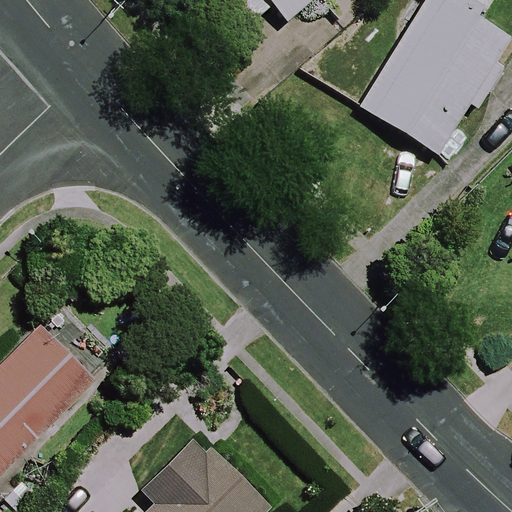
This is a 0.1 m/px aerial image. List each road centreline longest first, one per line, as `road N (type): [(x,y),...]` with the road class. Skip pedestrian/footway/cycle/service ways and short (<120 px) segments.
road 1 (tertiary): [(509,511),(87,72)]
road 2 (residential): [(0,157),(87,72)]
